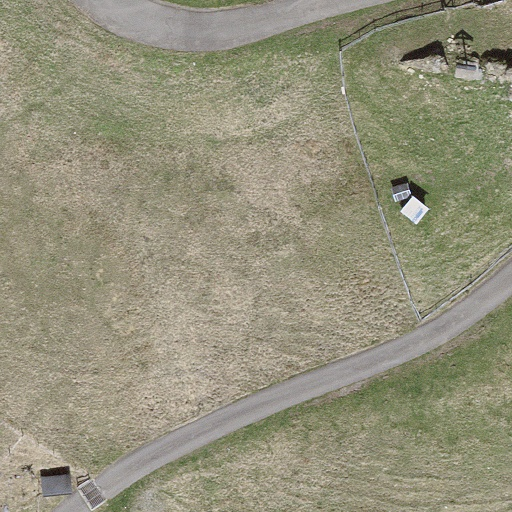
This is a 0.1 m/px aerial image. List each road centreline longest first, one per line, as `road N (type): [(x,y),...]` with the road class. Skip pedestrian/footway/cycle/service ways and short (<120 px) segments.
road 1 (track): [(511,278),(413,345),(200,432),(77,511)]
road 2 (track): [(111,0),(179,29),(303,17),(358,0)]
